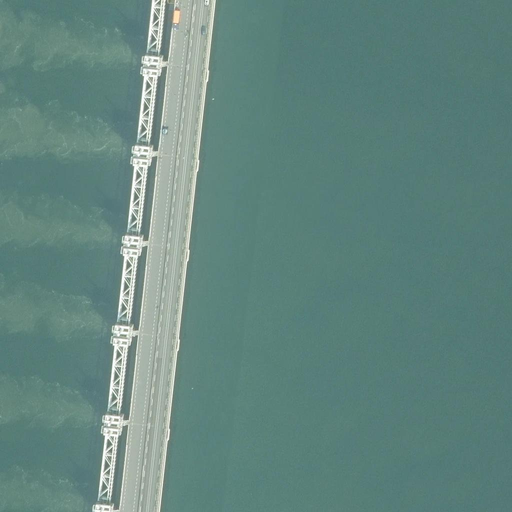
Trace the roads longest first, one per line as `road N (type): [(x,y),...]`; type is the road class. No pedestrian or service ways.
road 1 (unclassified): [(127,511),(183,0)]
road 2 (primary): [(146,511),(202,0)]
